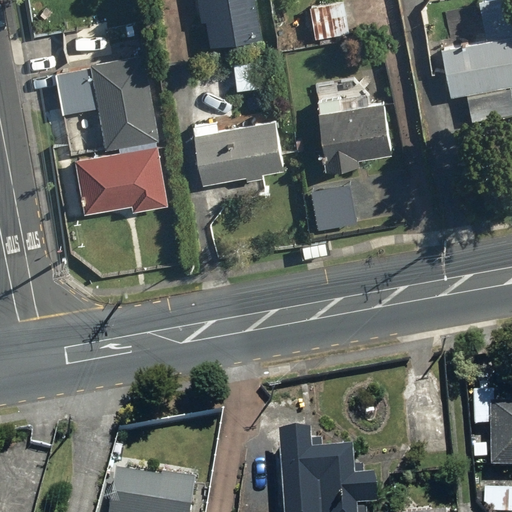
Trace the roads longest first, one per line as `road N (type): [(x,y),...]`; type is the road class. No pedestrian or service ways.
road 1 (secondary): [(511,277),(28,361)]
road 2 (residential): [(0,218),(28,361)]
